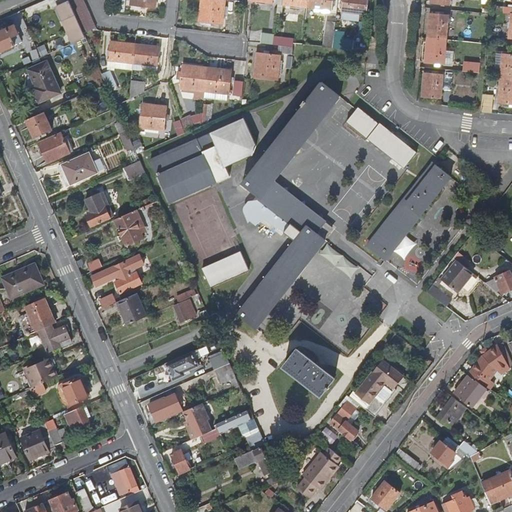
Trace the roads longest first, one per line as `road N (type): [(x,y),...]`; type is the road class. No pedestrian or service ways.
road 1 (residential): [(511,320),(473,339),(332,511)]
road 2 (residential): [(138,437),(47,232)]
road 3 (residential): [(397,0),(396,95),(423,115),(511,129)]
road 4 (residential): [(0,499),(138,437)]
